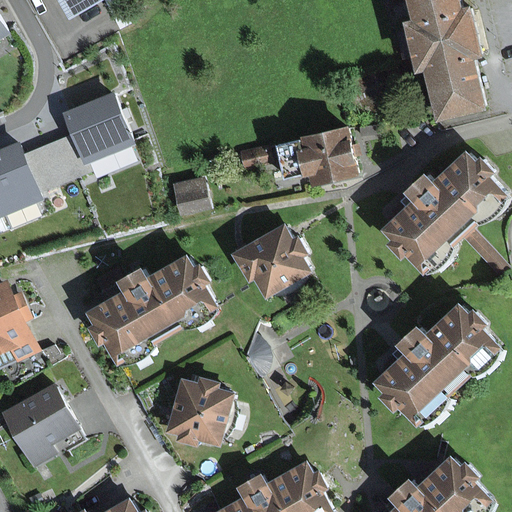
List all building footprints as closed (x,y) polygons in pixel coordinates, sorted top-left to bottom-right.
[(74,0),(86,20),(120,0),(74,0)] [(412,0),(416,11),(406,13),(419,67),(429,64),(441,114),(492,102),(480,52),(489,50),(476,0),(412,0)] [(0,17),(0,37),(9,32),(0,17)] [(118,91),(63,112),(85,169),(140,148),(118,91)] [(362,132),(313,139),(321,191),(369,184),(362,132)] [(27,141),(0,151),(0,188),(10,216),(50,201),(27,141)] [(511,208),(511,192),(474,156),(397,237),(443,280),(511,208)] [(205,179),(179,184),(185,211),(210,205),(205,179)] [(0,188),(0,219),(10,216),(0,188)] [(302,231),(247,262),(275,310),(330,279),(302,231)] [(195,266),(100,315),(128,370),(224,321),(195,266)] [(20,290),(0,300),(0,365),(47,340),(20,290)] [(507,347),(466,306),(387,386),(429,427),(507,347)] [(246,401),(186,387),(174,441),(234,454),(246,401)] [(74,390),(17,422),(41,464),(97,432),(74,390)] [(462,464),(413,511),(498,511),(504,506),(462,464)] [(344,511),(318,468),(241,511),(344,511)]
